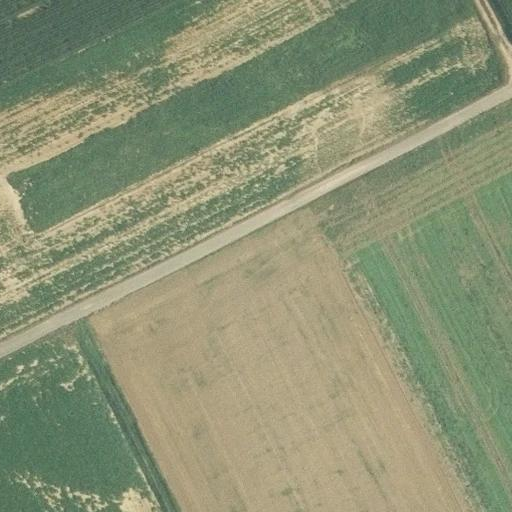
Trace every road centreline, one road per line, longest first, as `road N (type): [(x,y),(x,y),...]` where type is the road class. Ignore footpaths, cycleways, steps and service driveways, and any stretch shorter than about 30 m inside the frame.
road 1 (track): [(511,88),(0,349)]
road 2 (track): [(178,511),(71,313)]
